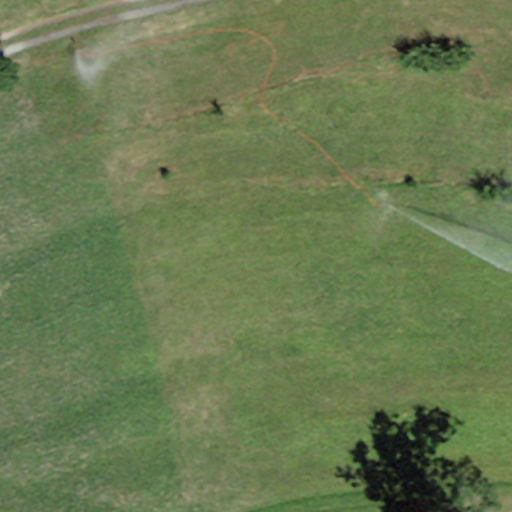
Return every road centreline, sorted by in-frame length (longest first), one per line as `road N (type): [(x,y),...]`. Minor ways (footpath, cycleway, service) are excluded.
road 1 (track): [(511,486),(286,511)]
road 2 (track): [(208,0),(0,59)]
